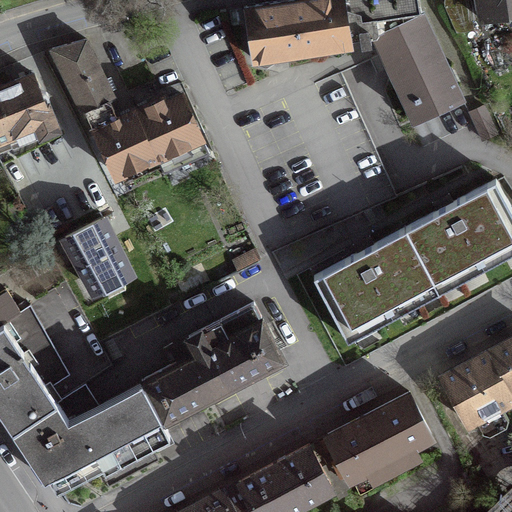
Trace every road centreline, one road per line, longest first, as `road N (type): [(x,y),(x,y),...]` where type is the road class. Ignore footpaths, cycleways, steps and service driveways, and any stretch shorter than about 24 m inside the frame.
road 1 (residential): [(511,310),(129,511)]
road 2 (unknown): [(396,371),(445,460),(432,487),(389,511)]
road 3 (residential): [(0,36),(149,0)]
